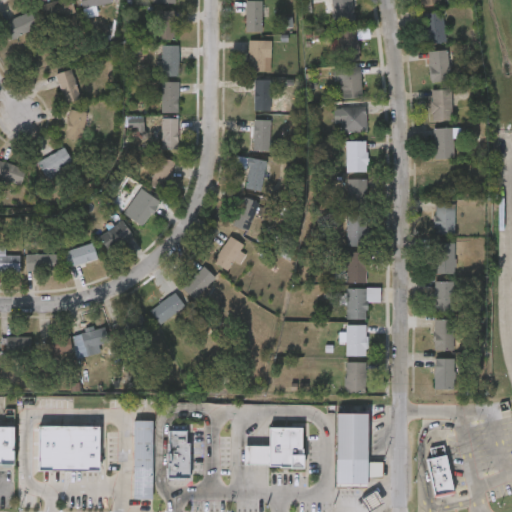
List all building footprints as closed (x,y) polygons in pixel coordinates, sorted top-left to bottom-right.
[(47,19),(44,2),(52,0),(70,0),(74,13),(47,19)] [(112,3),(111,0),(81,0),(84,18),(97,16),(96,6),(112,3)] [(261,0),(261,30),(246,30),(246,0),(261,0)] [(334,25),(332,0),(351,0),(354,23),(334,25)] [(175,9),(175,39),(157,39),(157,9),(175,9)] [(426,43),(422,12),(443,10),(446,41),(426,43)] [(10,38),(4,22),(30,11),(37,28),(10,38)] [(337,30),(368,29),(368,37),(358,37),(359,59),(338,60),(337,30)] [(247,71),(247,39),(271,39),(271,71),(247,71)] [(162,76),(162,45),(178,45),(178,76),(162,76)] [(429,81),(428,49),(448,49),(450,80),(429,81)] [(341,98),(341,66),(360,66),(360,98),(341,98)] [(56,72),(73,69),(79,98),(62,101),(56,72)] [(253,110),(253,79),(271,79),(271,110),(253,110)] [(178,81),(178,112),(161,112),(161,81),(178,81)] [(430,89),(451,89),(451,120),(430,120),(430,89)] [(341,131),(341,106),(365,106),(365,131),(341,131)] [(86,111),(82,140),(65,137),(68,108),(86,111)] [(126,117),(127,130),(144,130),(144,116),(126,117)] [(178,117),(178,149),(161,149),(161,117),(178,117)] [(252,150),(252,119),(270,119),(270,150),(252,150)] [(433,127),(453,127),(453,158),(433,158),(433,127)] [(367,172),(346,172),(346,141),(367,141),(367,172)] [(46,177),(38,161),(64,147),(72,162),(46,177)] [(149,185),(157,156),(174,160),(166,190),(149,185)] [(236,166),(237,156),(266,160),(261,191),(245,188),(248,168),(236,166)] [(0,178),(0,159),(25,168),(19,185),(0,178)] [(365,178),(365,207),(347,207),(347,178),(365,178)] [(160,201),(142,226),(128,216),(146,191),(160,201)] [(260,203),(247,232),(232,225),(244,196),(260,203)] [(454,234),(433,234),(433,203),(454,203),(454,234)] [(366,215),(366,246),(347,246),(347,215),(366,215)] [(107,250),(99,235),(123,221),(131,236),(107,250)] [(213,260),(230,235),(247,247),(236,263),(233,260),(227,270),(213,260)] [(96,258),(68,267),(63,251),(92,242),(96,258)] [(455,243),(455,272),(431,272),(431,243),(455,243)] [(366,282),(344,282),(344,252),(366,252),(366,282)] [(0,270),(0,253),(19,253),(19,270),(0,270)] [(56,270),(25,270),(25,253),(56,253),(56,270)] [(182,286),(203,266),(216,278),(195,299),(182,286)] [(433,311),(433,281),(453,281),(453,311),(433,311)] [(380,287),(380,301),(367,301),(367,318),(346,318),(346,287),(380,287)] [(150,311),(174,292),(185,306),(161,325),(150,311)] [(145,332),(121,337),(118,317),(142,313),(145,332)] [(453,350),(433,350),(433,318),(453,318),(453,350)] [(346,324),(367,324),(367,355),(346,355),(346,324)] [(77,357),(72,334),(103,326),(108,350),(77,357)] [(2,336),(28,336),(28,353),(2,353),(2,336)] [(68,353),(44,353),(43,336),(68,336),(68,353)] [(433,389),(433,357),(454,357),(454,389),(433,389)] [(366,391),(345,391),(345,361),(366,361),(366,391)] [(366,412),(366,484),(335,484),(335,412),(366,412)] [(132,497),(132,419),(152,419),(152,497),(132,497)] [(0,464),(0,425),(12,425),(12,464),(0,464)] [(98,470),(36,470),(36,425),(98,425),(98,470)] [(188,479),(167,479),(167,426),(188,426),(188,479)] [(302,465),(243,466),(243,445),(267,445),(267,426),(302,426),(302,465)] [(433,496),(426,457),(445,453),(453,492),(433,496)] [(368,510),(382,504),(378,493),(363,498),(368,510)]
